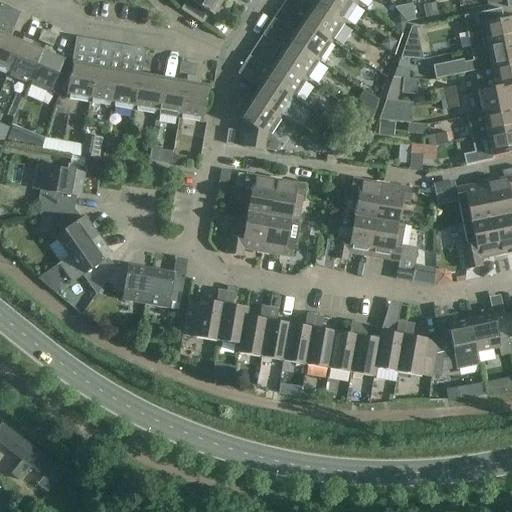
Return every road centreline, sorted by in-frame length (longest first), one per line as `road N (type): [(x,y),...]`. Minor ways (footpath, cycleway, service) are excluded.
road 1 (tertiary): [(511,460),(362,473),(228,448),(99,390),(0,315)]
road 2 (residential): [(194,252),(215,272),(295,288),(314,276),(425,297),(511,280)]
road 3 (residential): [(190,42),(84,28),(37,10)]
road 4 (residential): [(387,176),(441,178),(511,163)]
